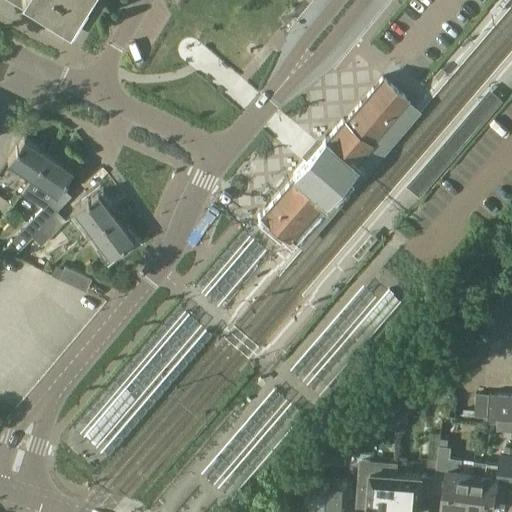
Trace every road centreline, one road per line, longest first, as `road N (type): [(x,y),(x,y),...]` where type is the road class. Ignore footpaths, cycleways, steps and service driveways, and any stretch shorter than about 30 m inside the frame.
road 1 (tertiary): [(1,489),(43,405),(159,269),(217,153)]
road 2 (tertiary): [(217,153),(352,0)]
road 3 (unclassified): [(511,145),(419,252)]
road 4 (residential): [(217,153),(93,94)]
